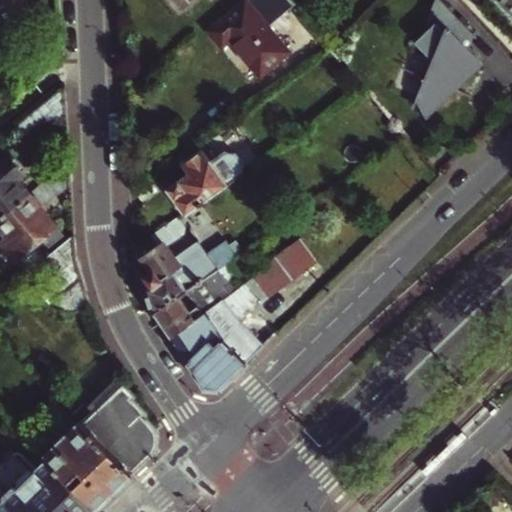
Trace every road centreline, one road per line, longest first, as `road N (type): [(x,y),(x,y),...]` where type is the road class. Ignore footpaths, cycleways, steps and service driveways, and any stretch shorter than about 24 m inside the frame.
road 1 (tertiary): [(89,0),(111,279),(132,332),(207,442)]
road 2 (tertiary): [(511,152),(207,442)]
road 3 (primary): [(511,255),(250,504)]
road 4 (primary): [(286,511),(511,294)]
road 5 (tertiary): [(413,511),(511,414)]
